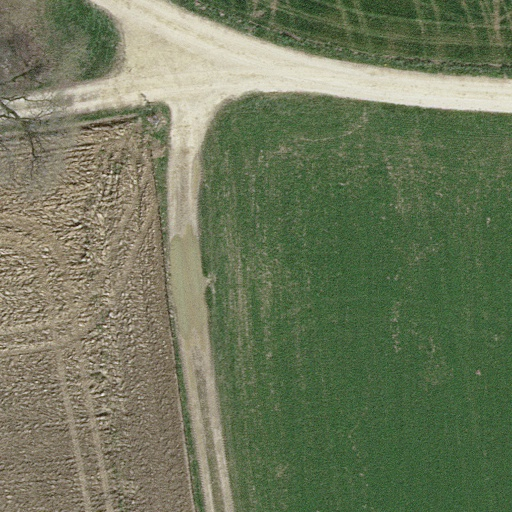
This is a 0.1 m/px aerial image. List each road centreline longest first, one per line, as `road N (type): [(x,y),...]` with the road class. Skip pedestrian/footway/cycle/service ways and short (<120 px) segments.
road 1 (track): [(207,511),(184,357),(187,86)]
road 2 (track): [(511,100),(432,98),(273,69),(131,0)]
road 3 (track): [(273,69),(0,105)]
